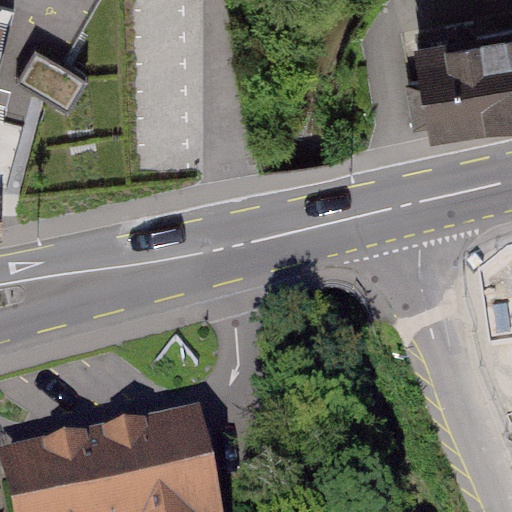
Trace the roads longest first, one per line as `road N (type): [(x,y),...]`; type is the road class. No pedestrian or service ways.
road 1 (primary): [(0,298),(428,201)]
road 2 (residential): [(511,507),(455,379),(428,201)]
